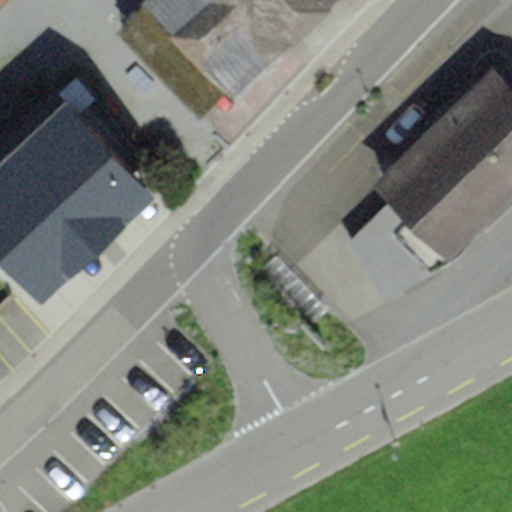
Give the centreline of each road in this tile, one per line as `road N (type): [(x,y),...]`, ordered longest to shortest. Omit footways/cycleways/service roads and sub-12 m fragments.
road 1 (residential): [(437,0),(182,250)]
road 2 (residential): [(182,250),(0,429)]
road 3 (primary): [(307,441),(511,326)]
road 4 (residential): [(182,250),(307,441)]
road 5 (primary): [(179,511),(307,441)]
